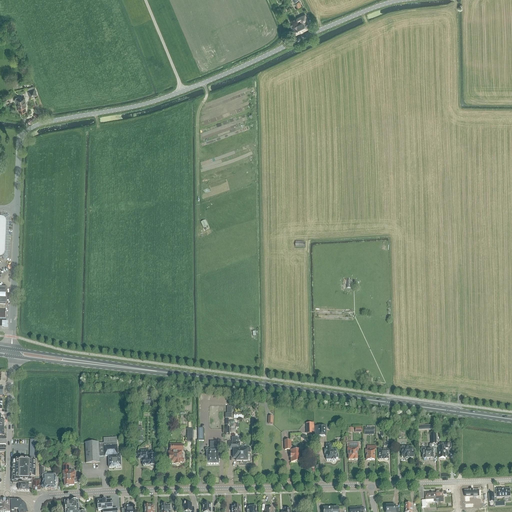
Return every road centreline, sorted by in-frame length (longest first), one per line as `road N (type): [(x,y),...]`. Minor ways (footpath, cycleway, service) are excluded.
road 1 (primary): [(511,419),(11,353)]
road 2 (unclassified): [(16,207),(20,141),(36,124),(168,97),(398,0)]
road 3 (tertiary): [(38,503),(105,491),(369,484)]
road 4 (unclassified): [(11,353),(16,207)]
road 5 (residential): [(6,494),(11,353)]
